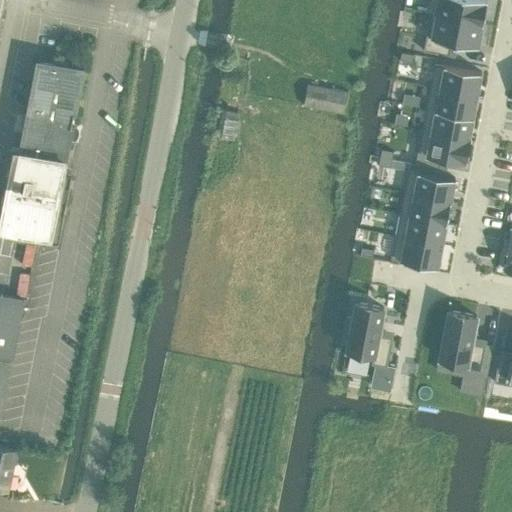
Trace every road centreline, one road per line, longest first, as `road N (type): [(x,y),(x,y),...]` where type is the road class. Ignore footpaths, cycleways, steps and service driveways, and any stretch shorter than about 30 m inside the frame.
road 1 (tertiary): [(85,511),(184,0)]
road 2 (residential): [(460,284),(511,12)]
road 3 (unknown): [(130,287),(283,280)]
